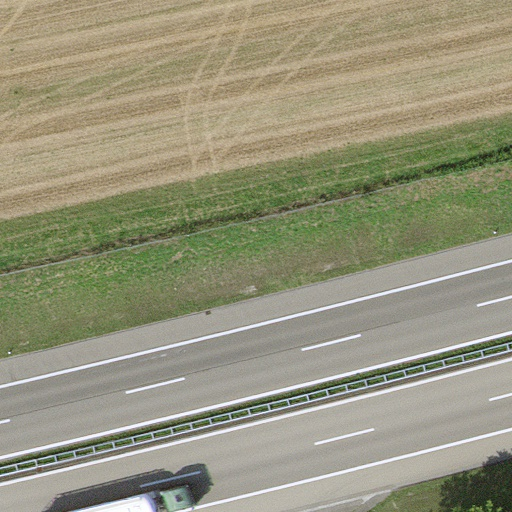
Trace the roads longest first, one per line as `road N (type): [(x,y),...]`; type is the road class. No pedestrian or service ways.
road 1 (motorway): [(511,297),(0,423)]
road 2 (motorway): [(37,511),(511,396)]
